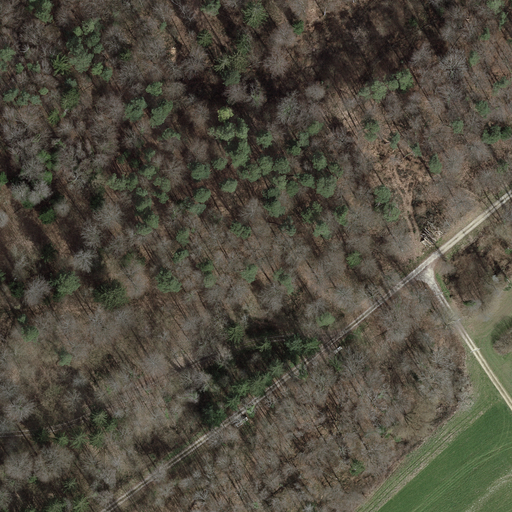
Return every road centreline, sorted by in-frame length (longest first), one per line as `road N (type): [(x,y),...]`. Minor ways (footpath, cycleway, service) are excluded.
road 1 (track): [(106,511),(511,196)]
road 2 (track): [(332,339),(311,333),(255,341),(61,426),(0,434)]
road 3 (track): [(511,403),(420,269)]
